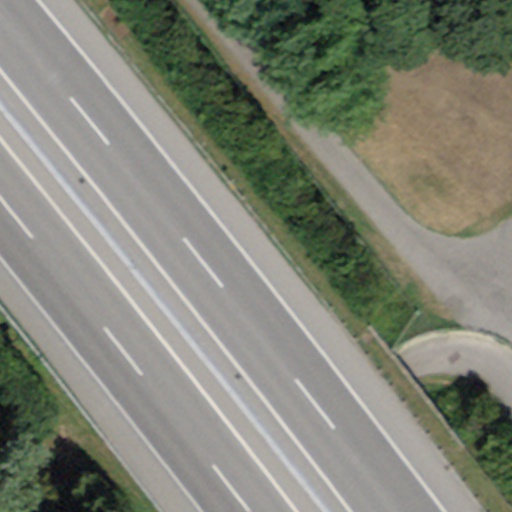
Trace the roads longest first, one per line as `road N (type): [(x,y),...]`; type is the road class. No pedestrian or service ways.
road 1 (motorway): [(394,511),(0,17)]
road 2 (track): [(210,0),(390,220),(511,310)]
road 3 (motorway): [(0,197),(244,511)]
road 4 (track): [(511,384),(461,363),(412,379),(307,438),(218,511)]
